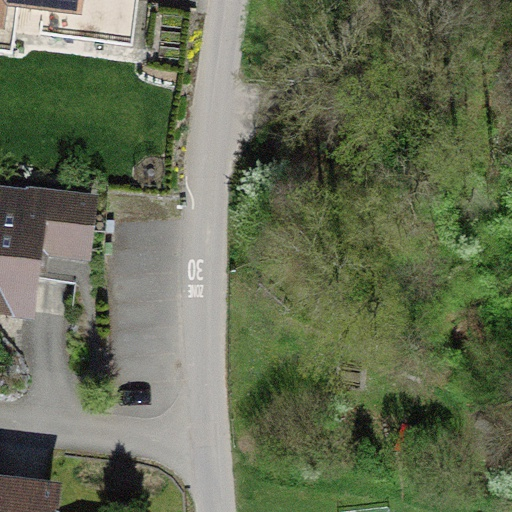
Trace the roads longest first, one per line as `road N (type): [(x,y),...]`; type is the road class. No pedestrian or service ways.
road 1 (unclassified): [(206,0),(183,166),(215,511)]
road 2 (track): [(371,0),(228,150),(183,166)]
